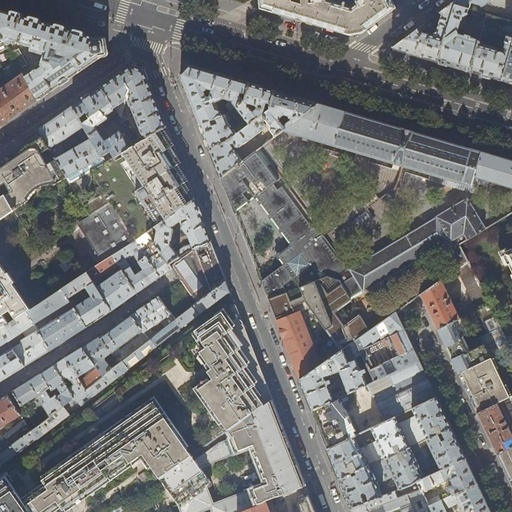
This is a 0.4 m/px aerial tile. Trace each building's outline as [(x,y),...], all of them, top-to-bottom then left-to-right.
[(391,0),(259,0),(260,1),(260,8),(319,25),(350,34),(362,32),(395,7),(391,0)] [(455,4),(455,0),(427,21),(437,24),(437,25),(438,25),(436,32),(431,35),(430,35),(422,32),(423,28),(422,25),(392,47),(418,55),(438,61),(455,4)] [(468,8),(472,9),(486,13),(511,20),(511,45),(501,79),(507,81),(511,82),(511,0),(455,0),(455,4),(468,8)] [(467,13),(468,8),(455,4),(438,61),(443,62),(470,70),(479,40),(472,38),(472,37),(464,35),(464,36),(457,34),(456,35),(454,32),(456,31),(457,27),(460,28),(463,27),(465,17),(464,14),(467,13)] [(16,14),(0,9),(0,33),(7,46),(9,45),(9,44),(12,42),(15,43),(16,41),(18,41),(18,44),(31,48),(30,51),(43,55),(41,64),(43,68),(39,70),(38,68),(36,69),(36,70),(25,77),(38,100),(50,92),(107,53),(105,40),(78,33),(16,14)] [(482,30),(486,13),(472,9),(470,14),(480,17),(477,28),(482,30)] [(511,45),(511,20),(486,13),(482,30),(479,40),(470,70),(487,75),(501,79),(511,45)] [(0,33),(0,52),(8,48),(7,46),(0,33)] [(12,54),(21,69),(28,65),(19,50),(12,54)] [(101,87),(115,108),(126,101),(129,93),(133,94),(130,102),(144,140),(162,130),(166,127),(149,85),(144,71),(138,68),(132,66),(101,87)] [(221,75),(189,66),(180,74),(192,104),(200,125),(222,117),(220,110),(216,108),(215,102),(224,99),(230,100),(228,106),(231,111),(245,99),(249,83),(221,75)] [(0,126),(5,123),(38,100),(25,77),(23,74),(0,89),(0,126)] [(270,109),(275,91),(262,87),(249,83),(245,99),(231,111),(243,129),(270,109)] [(75,105),(72,107),(79,118),(87,113),(89,115),(88,116),(90,119),(83,124),(90,136),(92,139),(102,156),(111,151),(115,157),(116,157),(130,148),(124,134),(121,130),(105,140),(96,127),(118,112),(115,108),(101,87),(99,89),(75,105)] [(284,130),(318,104),(314,103),(280,92),(275,91),(270,109),(243,129),(236,134),(229,139),(209,148),(218,169),(221,178),(243,161),(232,146),(234,145),(234,146),(235,148),(237,148),(239,148),(265,128),(265,127),(265,125),(265,124),(267,122),(270,127),(270,130),(275,137),(284,130)] [(336,109),(318,104),(284,130),(403,166),(472,187),(475,176),(511,187),(511,161),(476,151),(407,130),(336,109)] [(83,124),(79,118),(72,107),(53,120),(39,129),(67,177),(71,183),(83,176),(80,171),(83,169),(89,166),(88,166),(91,164),(94,169),(106,162),(102,156),(92,139),(66,154),(60,142),(77,131),(82,140),(90,136),(83,124)] [(116,116),(122,124),(125,122),(120,114),(116,116)] [(236,134),(228,123),(226,115),(222,117),(200,125),(205,136),(209,148),(229,139),(236,134)] [(166,127),(162,130),(144,140),(139,143),(130,148),(116,157),(115,157),(106,162),(94,169),(91,171),(105,194),(84,206),(89,215),(110,202),(135,241),(147,233),(156,227),(194,199),(191,192),(189,186),(185,177),(175,150),(167,131),(166,127)] [(67,177),(39,129),(25,139),(24,143),(21,145),(22,146),(13,152),(13,151),(9,153),(10,155),(8,155),(5,156),(3,158),(2,160),(2,162),(1,163),(1,165),(2,167),(0,168),(0,186),(13,209),(14,210),(28,201),(28,200),(28,198),(31,194),(37,189),(43,186),(51,184),(53,184),(54,185),(67,177)] [(468,200),(350,269),(349,270),(324,236),(316,225),(314,226),(284,187),(286,185),(271,166),(270,167),(269,165),(271,163),(260,148),(243,161),(221,178),(223,182),(234,211),(235,210),(236,211),(255,198),(290,244),(289,245),(290,246),(280,253),(275,256),(279,260),(283,265),(262,282),(263,285),(269,300),(287,293),(300,287),(328,276),(340,281),(352,300),(443,245),(458,269),(467,262),(459,245),(486,229),(468,200)] [(0,272),(0,217),(13,209),(0,186),(0,329),(1,329),(26,312),(28,311),(0,272)] [(340,240),(341,240),(342,240),(342,239),(371,218),(365,210),(380,200),(373,191),(329,224),(333,229),(341,239),(340,240)] [(194,199),(156,227),(158,230),(156,240),(153,242),(163,255),(169,264),(186,252),(211,243),(206,230),(194,199)] [(89,215),(77,222),(103,262),(113,255),(135,241),(110,202),(89,215)] [(146,246),(153,242),(147,233),(135,241),(160,277),(162,275),(170,270),(172,268),(169,264),(163,255),(155,260),(146,246)] [(149,285),(160,277),(135,241),(113,255),(119,264),(122,270),(137,294),(149,285)] [(220,265),(211,243),(186,252),(169,264),(172,268),(177,274),(181,280),(197,302),(226,281),(220,265)] [(511,251),(511,248),(503,252),(511,272),(511,303),(511,304),(511,307),(511,251)] [(119,264),(113,255),(103,262),(87,272),(93,282),(119,264)] [(489,306),(467,262),(458,269),(457,269),(477,311),(479,310),(489,306)] [(112,277),(97,287),(112,312),(118,308),(125,303),(137,294),(122,270),(118,272),(117,271),(111,275),(112,277)] [(97,287),(93,282),(87,272),(62,289),(70,301),(74,308),(87,328),(103,318),(112,312),(97,287)] [(287,293),(269,300),(271,305),(275,316),(277,321),(299,313),(310,308),(329,337),(316,346),(319,354),(316,356),(320,366),(351,344),(370,330),(362,318),(350,326),(338,310),(352,301),(352,300),(340,281),(328,276),(300,287),(303,296),(290,301),(287,293)] [(460,319),(441,280),(420,295),(425,304),(437,329),(460,319)] [(228,286),(226,281),(197,302),(192,305),(192,306),(198,315),(230,290),(228,286)] [(34,324),(70,301),(62,289),(47,299),(48,301),(44,304),(42,302),(28,311),(26,312),(34,324)] [(137,311),(131,316),(149,339),(150,338),(154,334),(150,329),(158,323),(162,329),(176,319),(170,311),(170,312),(158,297),(145,306),(137,311)] [(396,312),(409,303),(406,299),(393,309),(395,313),(396,312)] [(237,307),(235,303),(234,302),(233,301),(232,300),(230,300),(227,300),(218,306),(223,313),(195,332),(206,349),(200,353),(217,377),(199,390),(227,431),(273,399),(269,391),(263,376),(261,370),(237,307)] [(190,320),(198,315),(192,306),(176,319),(162,329),(160,331),(157,333),(154,334),(150,338),(157,346),(171,335),(177,331),(190,320)] [(458,339),(467,334),(460,319),(437,329),(446,348),(455,367),(458,373),(510,349),(489,306),(479,310),(490,333),(458,346),(457,343),(459,342),(458,339)] [(68,339),(87,328),(74,308),(37,330),(50,350),(68,339)] [(37,330),(34,324),(26,312),(1,329),(8,341),(30,326),(33,330),(19,339),(21,343),(13,348),(24,366),(26,365),(38,358),(42,355),(50,350),(37,330)] [(417,357),(396,312),(395,313),(370,330),(351,344),(353,351),(360,349),(375,381),(419,361),(417,357)] [(299,313),(277,321),(300,380),(320,366),(316,356),(299,313)] [(131,316),(119,324),(107,333),(97,339),(84,347),(82,348),(103,375),(111,368),(105,360),(105,357),(111,352),(119,362),(122,360),(149,339),(131,316)] [(8,341),(1,329),(0,329),(0,381),(0,382),(19,370),(24,366),(13,348),(8,341)] [(150,338),(149,339),(122,360),(128,368),(140,359),(157,346),(150,338)] [(332,394),(325,377),(340,371),(349,393),(369,384),(362,369),(361,369),(353,351),(351,344),(320,366),(300,380),(307,397),(312,411),(339,398),(341,397),(339,394),(337,395),(336,393),(332,394)] [(67,358),(65,358),(77,376),(91,368),(94,370),(80,381),(85,389),(103,375),(82,348),(80,350),(67,358)] [(511,396),(511,353),(510,349),(458,373),(469,396),(477,413),(511,396)] [(55,365),(53,366),(62,379),(67,377),(72,381),(74,384),(68,388),(74,398),(75,397),(85,389),(80,381),(77,376),(65,358),(55,365)] [(128,368),(122,360),(119,362),(111,368),(103,375),(109,384),(125,371),(128,368)] [(435,395),(419,361),(375,381),(369,384),(385,421),(395,416),(412,408),(436,397),(435,395)] [(68,388),(62,379),(53,366),(43,372),(42,373),(63,406),(69,414),(78,407),(80,405),(75,397),(74,398),(68,388)] [(33,379),(13,391),(21,405),(40,393),(45,401),(42,403),(50,416),(63,406),(42,373),(33,379)] [(104,387),(109,384),(103,375),(85,389),(75,397),(80,405),(104,387)] [(0,427),(20,414),(7,394),(0,398),(0,454),(10,447),(9,447),(30,430),(24,421),(0,438),(0,427)] [(495,451),(497,455),(511,447),(511,396),(477,413),(479,417),(495,451)] [(439,402),(436,397),(412,408),(416,415),(399,423),(395,416),(385,421),(371,428),(377,440),(370,444),(369,442),(366,443),(367,445),(360,449),(354,436),(327,449),(329,454),(339,479),(369,465),(386,459),(451,428),(450,425),(439,402)] [(347,415),(339,398),(312,411),(314,416),(317,424),(327,449),(354,436),(356,435),(353,429),(358,426),(355,420),(350,422),(348,417),(350,416),(349,414),(347,415)] [(303,487),(306,485),(293,452),(280,419),(273,399),(227,431),(193,455),(161,478),(154,483),(173,509),(176,507),(179,510),(179,511),(239,511),(265,502),(303,487)] [(49,511),(60,504),(64,509),(144,454),(161,478),(193,455),(155,401),(44,479),(47,485),(22,502),(6,479),(0,482),(0,511),(49,511)] [(48,431),(69,414),(63,406),(50,416),(37,426),(43,434),(48,431)] [(37,426),(36,427),(30,430),(9,447),(10,447),(16,455),(21,451),(39,437),(43,434),(37,426)] [(464,454),(451,428),(386,459),(369,465),(339,479),(348,504),(350,508),(382,496),(379,488),(380,488),(380,485),(379,483),(392,477),(393,480),(396,481),(400,489),(411,485),(418,482),(424,478),(420,470),(438,462),(442,470),(466,459),(464,454)] [(0,467),(5,464),(16,455),(10,447),(0,454),(0,467)] [(511,447),(497,455),(511,486),(511,447)] [(470,467),(466,459),(442,470),(424,478),(418,482),(423,492),(446,481),(452,495),(477,483),(470,467)] [(423,492),(418,482),(411,485),(400,489),(382,496),(350,508),(351,511),(432,511),(429,506),(427,502),(423,492)] [(491,511),(487,504),(477,483),(452,495),(441,500),(429,506),(432,511),(491,511)] [(300,511),(316,511),(310,494),(306,495),(296,499),(300,511)] [(439,496),(427,502),(429,506),(441,500),(439,496)] [(132,511),(127,502),(112,511),(132,511)] [(269,511),(265,502),(239,511),(269,511)]
